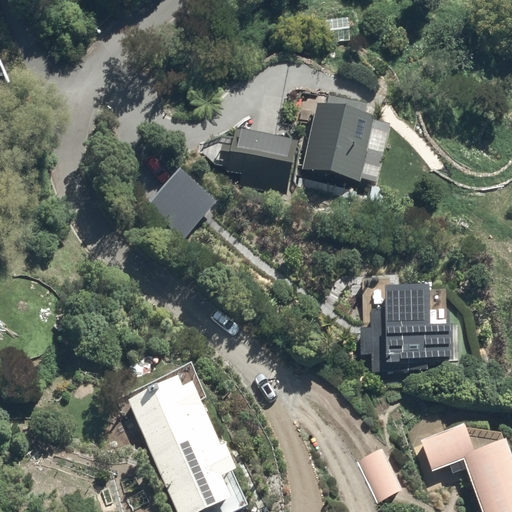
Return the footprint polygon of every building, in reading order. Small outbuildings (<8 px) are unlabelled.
[(351,20),(317,20),(318,45),(351,44),(351,20)] [(320,108),(303,174),(362,188),(363,183),(377,186),(391,127),(368,121),(371,110),(332,101),(329,110),(320,108)] [(181,173),(149,208),(186,243),(219,207),(181,173)] [(456,369),(455,332),(434,333),(434,294),(387,294),(387,315),(371,316),(372,332),(362,332),(363,360),(373,359),(373,377),(431,376),(431,370),(456,369)] [(192,380),(130,407),(176,511),(247,511),(255,509),(229,450),(224,452),(192,380)] [(466,466),(483,511),(511,511),(511,452),(510,447),(478,456),(467,428),(423,445),(434,476),(466,466)]
